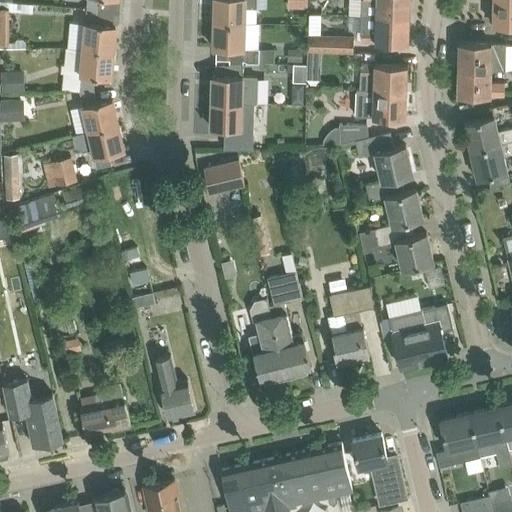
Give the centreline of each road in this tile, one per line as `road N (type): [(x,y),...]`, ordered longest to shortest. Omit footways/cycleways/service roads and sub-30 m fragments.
road 1 (residential): [(439,0),(427,99),(493,376)]
road 2 (residential): [(238,433),(174,155)]
road 3 (residential): [(0,484),(238,433)]
road 4 (residential): [(138,0),(132,71),(141,135),(174,155)]
road 5 (residential): [(238,433),(405,396)]
road 6 (residential): [(174,155),(177,0)]
